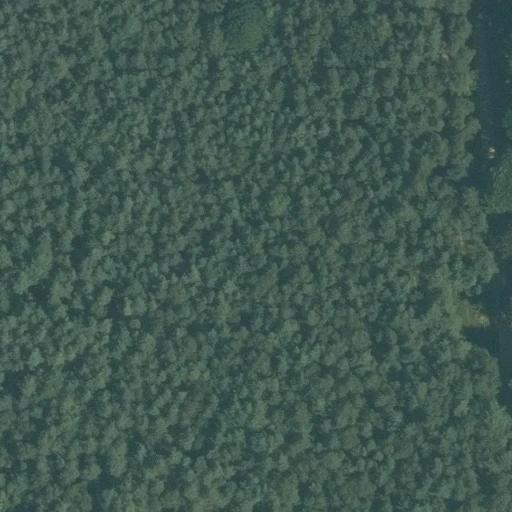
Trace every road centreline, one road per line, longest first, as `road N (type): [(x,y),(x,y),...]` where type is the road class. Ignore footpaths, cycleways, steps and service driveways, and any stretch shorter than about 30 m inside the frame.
road 1 (unknown): [(438,0),(484,511)]
road 2 (track): [(511,372),(479,0)]
